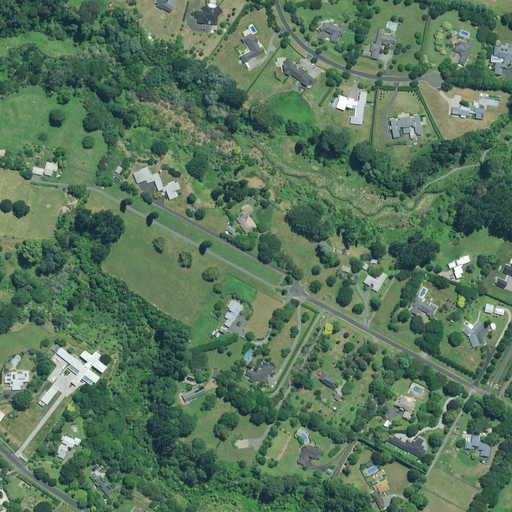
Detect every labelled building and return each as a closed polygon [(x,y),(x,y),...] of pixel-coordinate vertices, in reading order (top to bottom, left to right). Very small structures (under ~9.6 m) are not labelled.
[(156,0),(156,2),(156,7),(161,10),(162,9),(170,13),(173,8),(165,3),(167,0),(156,0)] [(209,3),(207,5),(206,4),(202,7),(204,11),(203,12),(195,11),(194,18),(198,18),(197,23),(208,24),(208,27),(211,27),(211,25),(216,25),(217,19),(219,15),(222,12),(217,6),(217,7),(215,4),(211,4),(209,3)] [(333,23),(329,22),(329,24),(325,23),(325,25),(321,27),(319,28),(321,32),(324,31),(332,34),(330,38),(331,38),(330,41),(337,44),(339,40),(337,39),(338,36),(339,37),(340,35),(342,36),(345,27),(341,26),(340,28),(333,25),(333,23)] [(385,31),(378,30),(375,44),(371,43),(369,51),(372,52),(370,58),(377,60),(379,52),(380,52),(382,44),(386,45),(386,44),(390,45),(391,44),(393,45),(396,35),(391,34),(391,36),(384,35),(385,31)] [(253,36),(251,33),(241,39),(243,43),(245,42),(250,51),(240,57),(243,63),(264,52),(262,47),(259,48),(256,43),(257,42),(255,39),(257,38),(255,35),(253,36)] [(474,41),(469,39),(467,44),(460,41),(454,44),(456,46),(454,51),(461,54),(457,63),(464,66),(474,41)] [(500,48),(500,46),(494,45),(493,56),(498,57),(504,58),(504,64),(495,63),(494,74),(501,75),(502,68),(506,68),(507,64),(510,65),(510,61),(511,61),(511,59),(511,43),(509,43),(509,48),(509,49),(500,48)] [(292,65),(291,59),(283,61),(284,64),(282,64),(283,69),(282,69),(283,72),(289,77),(291,75),(308,88),(311,87),(311,84),(314,80),(305,73),(306,72),(301,68),(299,70),(295,67),(296,66),(294,65),(292,65)] [(350,108),(354,109),(354,117),(349,116),(349,123),(361,125),(364,104),(365,104),(367,92),(360,91),(359,95),(358,101),(357,101),(357,102),(353,101),(354,100),(348,98),(348,100),(345,99),(345,98),(340,96),(336,108),(343,110),(344,107),(350,109),(350,108)] [(484,105),(478,104),(477,108),(474,108),(475,106),(468,105),(468,108),(460,107),(460,108),(452,107),(451,114),(468,116),(468,113),(473,114),(473,112),(475,112),(474,118),(482,119),(484,105)] [(409,133),(410,139),(417,138),(416,135),(421,134),(418,113),(413,114),(413,116),(405,117),(398,118),(398,119),(394,120),(394,117),(389,118),(392,138),(399,137),(398,129),(399,129),(399,128),(402,127),(403,134),(409,133)] [(32,173),(42,175),(42,174),(51,176),(52,171),(57,172),(58,166),(54,165),(54,164),(46,162),(44,170),(42,169),(33,167),(32,173)] [(167,184),(168,185),(163,187),(157,173),(151,176),(147,167),(132,173),(137,184),(145,180),(146,184),(153,181),(158,191),(162,190),(162,192),(166,192),(167,194),(167,195),(169,200),(176,197),(173,192),(179,189),(176,182),(175,182),(174,181),(167,184)] [(253,211),(249,206),(246,208),(245,207),(240,210),(242,212),(235,218),(240,225),(239,225),(245,232),(250,228),(243,220),(253,211)] [(235,230),(229,226),(226,230),(232,234),(235,230)] [(341,252),(332,247),(329,251),(339,256),(341,252)] [(459,260),(447,265),(449,269),(453,268),(454,272),(453,272),(456,279),(461,277),(460,274),(462,273),(460,267),(462,266),(461,265),(469,262),(466,256),(459,259),(459,260)] [(368,265),(361,262),(359,267),(366,270),(368,265)] [(381,273),(376,281),(374,280),(374,279),(367,275),(363,283),(369,286),(370,284),(374,286),(372,289),(377,292),(386,275),(381,273)] [(421,300),(416,297),(414,300),(415,301),(412,307),(413,307),(410,312),(416,315),(419,310),(426,314),(426,315),(430,317),(436,307),(429,303),(430,302),(425,300),(423,303),(421,301),(421,300)] [(243,307),(231,299),(226,306),(230,309),(229,310),(231,312),(230,314),(227,312),(224,317),(227,319),(224,325),(229,328),(232,322),(233,322),(243,307)] [(494,306),(486,304),(484,312),(492,314),(494,306)] [(483,326),(478,321),(470,329),(467,326),(462,331),(468,337),(472,348),(479,345),(475,335),(483,326)] [(76,386),(81,379),(90,385),(93,382),(94,383),(99,377),(89,369),(91,366),(101,373),(105,368),(96,360),(100,355),(95,352),(91,357),(83,351),(79,356),(87,362),(84,366),(55,343),(51,349),(71,365),(68,368),(77,375),(71,383),(76,386)] [(261,385),(268,382),(267,378),(269,374),(270,374),(274,368),(263,362),(261,366),(262,367),(261,369),(253,372),(248,369),(245,375),(246,375),(245,377),(249,380),(248,381),(251,382),(257,381),(258,381),(260,380),(261,385)] [(328,374),(323,371),(317,378),(331,388),(335,383),(326,377),(328,374)] [(28,382),(28,372),(22,372),(11,373),(11,377),(4,377),(4,383),(9,383),(10,386),(12,386),(12,390),(20,390),(20,386),(22,386),(22,382),(28,382)] [(58,390),(53,385),(41,400),(38,404),(43,407),(45,404),(47,405),(58,390)] [(205,393),(202,386),(182,396),(185,402),(193,398),(193,399),(205,393)] [(405,399),(400,397),(398,402),(395,401),(394,403),(397,404),(396,406),(400,408),(401,407),(405,410),(402,417),(409,420),(411,417),(410,416),(412,412),(410,411),(413,406),(404,401),(405,399)] [(63,459),(65,455),(68,456),(70,453),(67,452),(69,447),(72,448),(74,444),(78,446),(81,440),(75,438),(74,440),(65,436),(65,437),(62,436),(60,440),(63,441),(62,443),(66,445),(65,448),(60,446),(56,453),(59,454),(58,457),(63,459)] [(465,442),(464,449),(471,450),(471,446),(478,447),(478,450),(480,451),(480,456),(489,457),(490,446),(487,446),(487,443),(480,443),(481,439),(472,438),(472,443),(465,442)] [(320,450),(311,446),(305,446),(297,462),(303,466),(308,456),(312,459),(313,458),(318,461),(323,451),(320,450)] [(92,475),(89,477),(95,483),(94,484),(97,487),(99,485),(102,488),(101,489),(107,496),(113,491),(94,470),(91,474),(92,475)] [(388,488),(383,480),(374,486),(379,494),(388,488)] [(377,493),(372,496),(373,499),(374,498),(380,510),(385,507),(383,504),(384,503),(382,499),(381,500),(377,493)]
